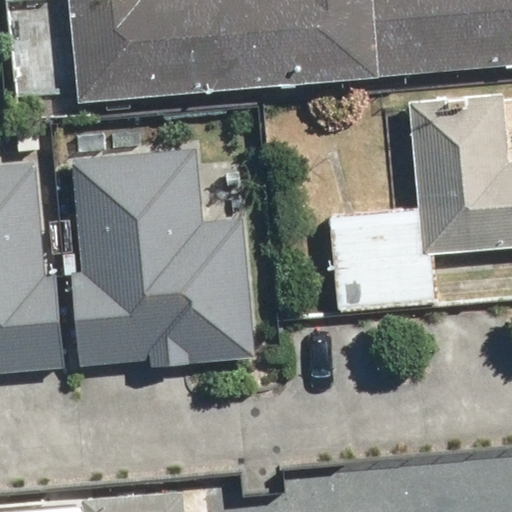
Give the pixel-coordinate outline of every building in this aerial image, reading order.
[(511,0),(65,0),(74,99),(511,61),(511,0)] [(427,254),(511,245),(511,158),(507,159),(500,89),(405,98),(415,205),(323,214),(333,308),(431,298),(427,254)] [(83,363),(253,351),(243,205),(207,208),(202,135),(81,143),(89,252),(75,253),(83,363)] [(0,373),(68,369),(60,259),(46,261),(38,151),(0,154),(0,373)] [(77,511),(182,511),(180,490),(76,500),(77,511)]
